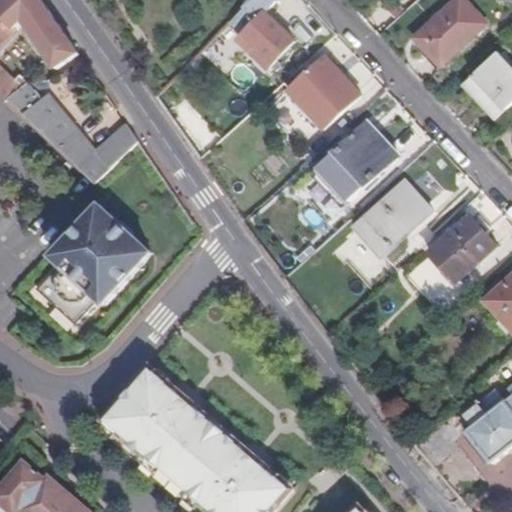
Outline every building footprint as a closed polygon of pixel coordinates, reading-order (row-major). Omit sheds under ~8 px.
[(0,95),(13,108),(22,116),(65,156),(97,185),(140,144),(127,125),(101,152),(48,103),(43,106),(20,83),(15,87),(0,72),(0,52),(21,24),(57,71),(79,55),(39,0),(5,0),(0,5),(0,95)] [(271,0),(258,0),(248,11),(255,20),(239,34),(251,48),(274,27),(262,13),(273,2),(271,0)] [(242,0),(249,8),(258,0),(242,0)] [(442,69),(488,27),(462,0),(459,0),(416,38),(442,69)] [(188,65),(195,73),(210,60),(202,51),(188,65)] [(494,122),(511,105),(511,71),(498,56),(464,89),(494,122)] [(321,134),(358,101),(322,60),(285,93),(321,134)] [(22,116),(13,108),(4,117),(12,126),(22,116)] [(349,207),(394,167),(363,130),(316,172),(349,207)] [(374,263),(429,212),(402,183),(347,234),(374,263)] [(154,254),(134,235),(125,227),(104,208),(56,259),(63,265),(38,293),(76,327),(101,300),(108,307),(154,254)] [(451,288),(492,251),(463,220),(423,257),(451,288)] [(125,227),(134,235),(136,233),(127,224),(125,227)] [(511,342),(511,287),(484,312),(511,342)] [(106,422),(210,511),(276,511),(294,491),(152,369),(106,422)] [(511,389),(502,397),(506,401),(499,407),(511,421),(511,389)] [(511,421),(499,407),(489,396),(460,421),(470,432),(462,438),(489,470),(511,450),(511,421)] [(46,481),(24,463),(0,490),(0,504),(8,511),(88,511),(50,479),(46,481)]
